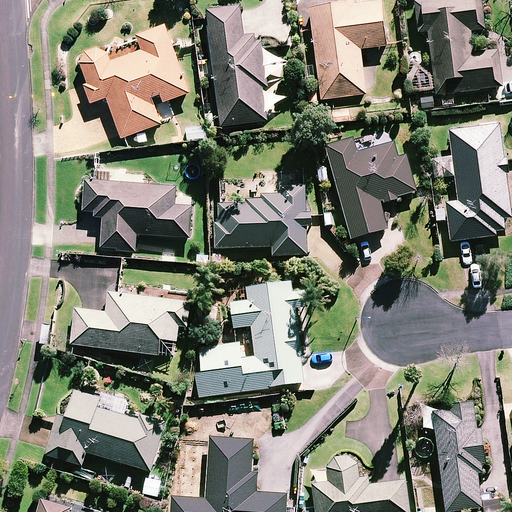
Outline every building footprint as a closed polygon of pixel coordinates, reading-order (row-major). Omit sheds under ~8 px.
[(356,0),(341,0),(342,4),(312,8),(323,99),(368,94),(362,49),(388,46),(383,1),(357,4),(356,0)] [(487,29),(484,0),(421,0),(415,1),(419,32),(430,31),(437,95),(504,87),(500,51),(474,54),(471,31),(487,29)] [(246,40),(242,6),(208,10),(223,126),(268,120),(264,87),(268,87),(262,38),(246,40)] [(190,93),(167,26),(139,36),(145,51),(112,63),(107,47),(79,57),(95,102),(109,98),(123,138),(163,124),(154,97),(162,94),(165,102),(190,93)] [(448,203),(451,240),(499,236),(498,231),(507,230),(506,218),(511,217),(511,202),(504,125),(452,130),(454,157),(434,159),(436,178),(458,176),(460,201),(448,203)] [(415,151),(412,138),(358,152),(354,137),(328,144),(353,238),(389,228),(382,200),(420,190),(410,152),(415,151)] [(87,181),(85,211),(96,211),(96,218),(104,218),(103,248),(137,250),(138,234),(191,237),(193,206),(176,205),(177,186),(87,181)] [(282,186),(282,194),(264,195),(264,199),(247,199),(247,205),(217,206),(219,248),(274,246),(274,256),(310,255),(309,227),(314,227),(314,214),(309,214),(308,185),(282,186)] [(294,292),(293,281),(231,289),(236,328),(253,325),(259,370),(268,369),(270,386),(306,381),(297,308),(309,306),(307,291),(294,292)] [(193,302),(111,292),(108,312),(77,309),(73,344),(161,355),(163,338),(179,340),(181,326),(190,327),(193,302)] [(107,399),(76,390),(69,416),(59,413),(47,455),(86,465),(89,453),(155,470),(167,423),(126,412),(129,400),(108,394),(107,399)] [(479,427),(476,400),(435,405),(447,511),(483,507),(478,463),(487,462),(483,426),(479,427)] [(256,440),(213,437),(208,498),(174,496),(173,511),(286,511),(288,493),(252,491),(256,440)] [(330,480),(312,482),(315,511),(412,511),(407,479),(372,483),(371,476),(362,476),(361,466),(360,464),(359,461),(357,459),(355,457),(353,456),(350,455),(348,454),(345,454),(342,454),(339,455),(337,456),(334,457),(332,459),(331,461),(329,464),(329,470),(330,480)] [(69,511),(71,507),(41,498),(36,511),(69,511)]
